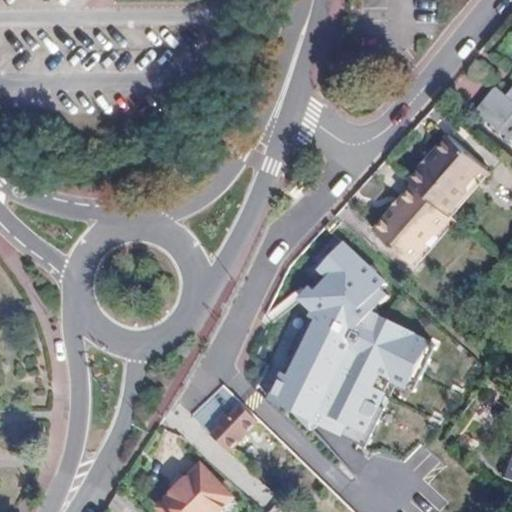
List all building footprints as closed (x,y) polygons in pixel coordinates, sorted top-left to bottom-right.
[(511,95),(509,99),(496,89),(476,114),(511,143),(511,95)] [(453,138),(414,185),(417,188),(453,218),(471,196),(471,182),(485,166),(453,138)] [(453,218),(417,188),(379,234),(418,266),(429,251),(426,248),(425,243),(433,234),(439,233),(443,237),(457,221),(453,218)] [(393,282),(346,241),(319,272),(327,278),(316,288),(312,284),(299,301),(301,305),(254,384),(272,406),(368,448),(401,385),(419,393),(442,343),(380,311),(393,295),(387,289),(393,282)] [(448,375),(466,386),(479,365),(460,354),(448,375)] [(229,454),(260,422),(225,387),(194,419),(229,454)] [(511,428),(511,430),(503,426),(487,461),(511,471),(511,428)] [(448,502),(471,490),(457,465),(435,476),(448,502)] [(167,511),(227,511),(240,499),(207,468),(166,511),(167,511)] [(242,511),(247,507),(240,499),(227,511),(242,511)]
